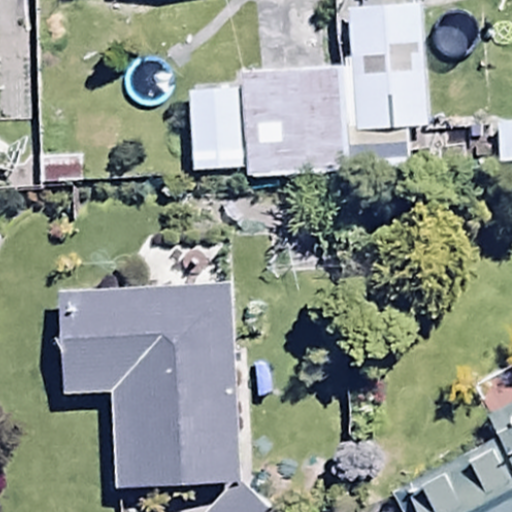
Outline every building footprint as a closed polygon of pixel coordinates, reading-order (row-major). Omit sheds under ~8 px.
[(245,96),(186,97),(188,180),(242,179),(243,188),(353,186),(352,142),(431,140),(429,19),(344,21),(346,83),(244,86),(245,96)] [(511,128),(500,130),(503,174),(511,173),(511,128)] [(227,302),(60,304),(61,407),(114,407),(115,498),(229,497),(227,302)] [(389,511),(511,511),(511,427),(386,506),(389,511)] [(263,511),(240,491),(220,511),(263,511)]
